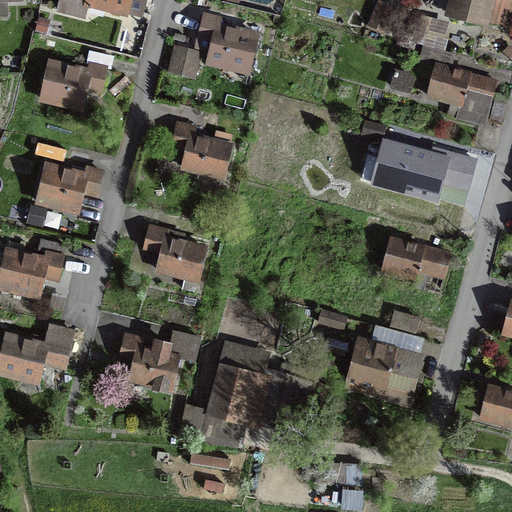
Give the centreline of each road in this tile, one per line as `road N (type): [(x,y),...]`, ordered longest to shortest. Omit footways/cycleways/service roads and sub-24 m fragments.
road 1 (residential): [(511,145),(427,459),(258,438)]
road 2 (residential): [(166,0),(85,323)]
